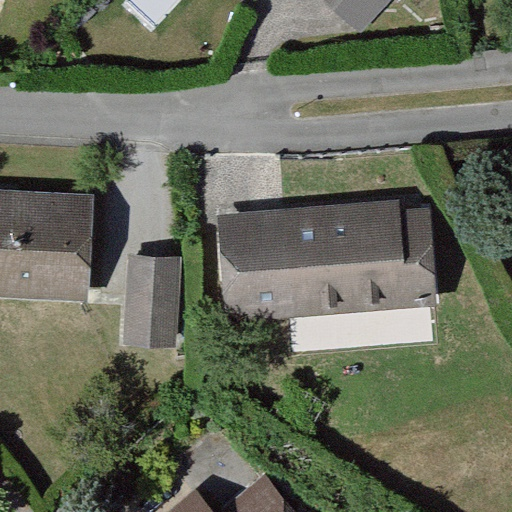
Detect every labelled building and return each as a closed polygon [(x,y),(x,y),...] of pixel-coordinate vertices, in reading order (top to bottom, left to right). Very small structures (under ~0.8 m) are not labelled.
[(370,0),(307,0),(305,3),(345,40),(377,6),(370,0)] [(0,198),(0,273),(40,276),(39,295),(84,297),(89,206),(88,202),(0,198)] [(239,322),(427,302),(422,225),(396,227),(393,221),(231,236),(239,322)] [(171,343),(173,263),(133,261),(131,342),(171,343)] [(40,276),(0,273),(0,292),(39,295),(40,276)] [(230,511),(192,511),(188,507),(182,511),(281,511),(258,488),(230,511)]
